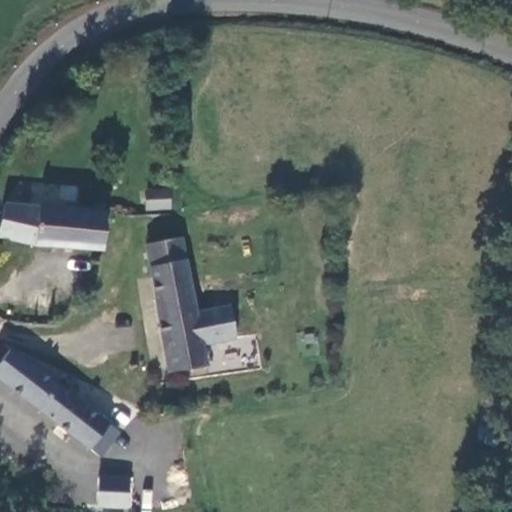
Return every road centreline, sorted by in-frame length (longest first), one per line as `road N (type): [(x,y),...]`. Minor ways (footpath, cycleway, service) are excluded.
road 1 (tertiary): [(0,113),(63,38),(137,6),(224,0)]
road 2 (tertiary): [(271,0),(365,6),(511,55)]
